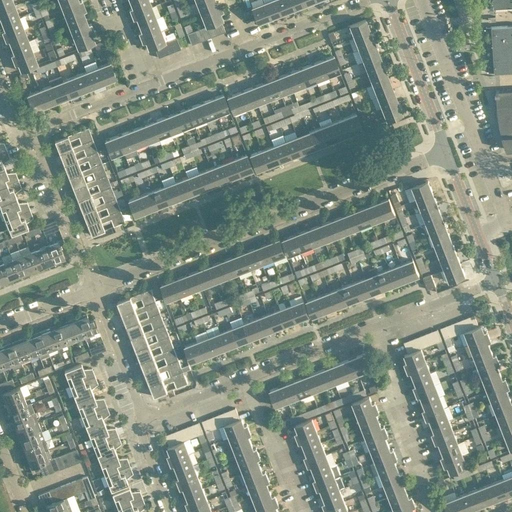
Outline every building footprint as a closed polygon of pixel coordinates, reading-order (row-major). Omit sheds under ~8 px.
[(0,0),(0,10),(12,6),(11,1),(13,0),(12,0),(0,0)] [(40,0),(38,1),(36,1),(39,9),(44,6),(41,0),(40,0)] [(78,0),(61,0),(60,1),(63,8),(65,7),(67,12),(84,5),(82,0),(79,1),(78,0)] [(133,7),(130,9),(132,14),(149,7),(147,2),(149,1),(148,0),(131,0),(130,1),(133,7)] [(180,0),(175,2),(178,9),(183,7),(180,0)] [(200,0),(197,2),(201,13),(220,6),(219,1),(216,2),(214,0),(200,0)] [(276,0),(269,0),(263,2),(269,18),(282,13),(276,0)] [(289,0),(276,0),(282,13),(293,9),(289,0)] [(302,0),(289,0),(293,9),(305,4),(302,0)] [(35,2),(31,4),(34,11),(39,9),(36,1),(35,2)] [(269,18),(263,2),(252,7),(258,22),(269,18)] [(68,16),(66,17),(69,24),(85,18),(83,11),(86,10),(84,5),(67,12),(68,16)] [(0,10),(0,16),(3,23),(19,17),(16,10),(14,11),(12,6),(0,10)] [(44,6),(39,9),(42,16),(43,15),(47,14),(44,6)] [(137,17),(139,24),(156,18),(151,6),(149,7),(132,14),(134,18),(137,17)] [(205,17),(203,18),(206,25),(207,25),(214,22),(220,20),(222,19),(219,12),(222,11),(220,6),(203,13),(205,17)] [(183,7),(178,9),(180,16),(186,14),(183,7)] [(39,9),(34,11),(37,18),(41,16),(42,16),(39,9)] [(5,30),(2,31),(4,36),(22,29),(20,24),(22,24),(19,17),(3,23),(5,30)] [(51,18),(45,20),(49,32),(55,29),(51,18)] [(85,18),(69,24),(72,31),(74,30),(76,35),(93,28),(91,23),(88,25),(85,18)] [(139,32),(141,37),(158,30),(160,29),(156,18),(139,24),(142,31),(139,32)] [(349,25),(354,37),(370,31),(365,18),(349,25)] [(220,20),(214,22),(218,34),(225,31),(220,20)] [(214,22),(207,25),(211,36),(218,34),(214,22)] [(511,24),(486,26),(487,42),(511,40),(511,24)] [(44,25),(39,27),(42,35),(47,32),(44,25)] [(207,25),(206,25),(200,28),(205,39),(211,36),(207,25)] [(76,35),(74,36),(78,48),(85,45),(95,41),(92,34),(95,33),(93,28),(76,35)] [(200,28),(194,30),(198,41),(205,39),(200,28)] [(22,29),(4,36),(6,41),(9,40),(12,47),(28,40),(26,33),(24,34),(22,29)] [(55,29),(49,32),(52,39),(58,37),(55,29)] [(158,30),(141,37),(143,42),(146,41),(149,48),(154,46),(160,44),(165,42),(162,34),(160,35),(158,30)] [(194,30),(192,31),(187,33),(191,44),(198,41),(194,30)] [(354,37),(359,49),(375,42),(370,31),(354,37)] [(47,32),(42,35),(45,42),(50,40),(47,32)] [(176,37),(171,39),(175,50),(181,48),(176,37)] [(171,39),(165,41),(169,53),(175,50),(171,39)] [(15,53),(12,55),(14,60),(31,53),(29,48),(31,47),(28,40),(12,47),(15,53)] [(511,40),(487,42),(488,57),(511,55),(511,40)] [(165,41),(165,42),(160,44),(164,55),(169,53),(165,41)] [(51,42),(44,44),(50,59),(56,57),(51,42)] [(359,49),(363,61),(379,54),(375,42),(359,49)] [(160,44),(154,46),(158,57),(164,55),(160,44)] [(62,46),(56,48),(59,56),(64,53),(62,46)] [(90,47),(83,49),(85,55),(92,52),(90,47)] [(31,53),(14,60),(15,64),(18,63),(21,70),(30,67),(37,64),(35,57),(33,58),(31,53)] [(73,53),(66,55),(68,61),(75,58),(73,53)] [(363,61),(368,72),(384,66),(379,54),(363,61)] [(59,58),(61,64),(68,61),(66,55),(59,58)] [(334,55),(322,60),(328,76),(340,71),(334,55)] [(511,55),(488,57),(489,72),(495,71),(511,70),(511,55)] [(322,60),(310,64),(316,80),(318,85),(329,80),(327,76),(328,76),(322,60)] [(50,62),(43,65),(45,70),(52,68),(50,62)] [(110,62),(99,67),(105,82),(116,78),(110,62)] [(310,64),(298,69),(304,85),(316,80),(310,64)] [(43,65),(36,68),(38,73),(45,70),(43,65)] [(368,72),(372,84),(388,78),(384,66),(368,72)] [(99,67),(87,71),(93,87),(105,82),(99,67)] [(298,69),(287,74),(293,89),(304,85),(298,69)] [(19,74),(21,79),(29,77),(26,71),(19,74)] [(87,71),(75,76),(81,92),(93,87),(87,71)] [(61,74),(48,79),(51,85),(57,101),(69,96),(63,81),(61,74)] [(287,74),(275,78),(281,94),(293,89),(287,74)] [(75,76),(63,81),(69,96),(81,92),(75,76)] [(275,78),(263,83),(269,99),(281,94),(275,78)] [(372,84),(377,96),(393,90),(388,78),(372,84)] [(263,83),(251,87),(258,103),(269,99),(263,83)] [(51,85),(40,90),(46,105),(57,101),(51,85)] [(345,85),(338,88),(340,94),(347,91),(345,85)] [(251,87),(239,92),(245,108),(258,103),(251,87)] [(511,89),(496,90),(496,93),(497,104),(511,103),(511,89)] [(46,105),(40,90),(27,95),(33,110),(46,105)] [(377,96),(382,107),(398,101),(393,90),(377,96)] [(245,108),(239,92),(227,97),(233,112),(245,108)] [(328,92),(322,94),(324,100),(331,97),(330,94),(328,92)] [(348,93),(341,96),(343,102),(350,99),(348,93)] [(223,94),(211,99),(218,114),(229,110),(223,94)] [(324,100),(322,94),(310,99),(312,104),(324,100)] [(211,99),(200,103),(206,119),(218,114),(211,99)] [(332,100),(325,102),(327,108),(334,105),(332,100)] [(398,101),(382,107),(386,119),(402,113),(398,101)] [(306,102),(298,105),(300,110),(308,107),(306,102)] [(325,102),(318,105),(320,109),(320,111),(327,108),(325,102)] [(200,103),(188,108),(194,123),(206,119),(200,103)] [(511,103),(497,104),(497,106),(499,123),(502,136),(507,149),(511,148),(511,103)] [(291,107),(294,113),(300,110),(298,105),(291,107)] [(310,112),(308,107),(300,110),(302,115),(310,112)] [(188,108),(176,112),(182,128),(194,123),(188,108)] [(282,110),(275,113),(277,118),(284,115),(282,110)] [(294,114),(289,116),(291,121),(297,119),(297,117),(302,115),(300,110),(294,113),(294,114)] [(176,112),(165,117),(171,133),(182,128),(176,112)] [(356,113),(344,118),(350,133),(362,129),(356,113)] [(165,117),(153,121),(159,137),(171,133),(165,117)] [(285,118),(278,120),(280,126),(287,123),(285,118)] [(344,118),(332,122),(338,138),(350,133),(344,118)] [(258,119),(251,122),(253,127),(260,124),(258,119)] [(280,126),(277,120),(270,123),(272,129),(280,126)] [(153,121),(141,126),(147,142),(159,137),(153,121)] [(332,122),(321,127),(327,143),(338,138),(332,122)] [(246,124),(239,127),(241,132),(248,129),(246,124)] [(235,125),(228,128),(230,133),(237,131),(235,125)] [(141,126),(129,131),(135,146),(147,142),(141,126)] [(55,140),(59,152),(72,147),(70,140),(79,137),(81,143),(93,139),(88,127),(55,140)] [(254,130),(256,135),(263,132),(261,127),(254,130)] [(321,127),(309,131),(315,147),(327,143),(321,127)] [(129,131),(118,135),(124,151),(126,156),(137,152),(135,146),(129,131)] [(219,131),(212,134),(214,140),(221,137),(219,131)] [(309,131),(297,136),(303,152),(315,147),(309,131)] [(249,132),(242,134),(244,140),(251,137),(249,132)] [(238,133),(226,138),(229,145),(233,143),(234,145),(242,142),(238,133)] [(212,134),(204,137),(206,143),(214,140),(212,134)] [(124,151),(117,135),(105,140),(111,156),(124,151)] [(297,136),(285,141),(292,156),(303,152),(297,136)] [(59,152),(64,164),(77,159),(74,152),(83,149),(86,155),(97,151),(93,139),(81,143),(81,144),(72,147),(59,152)] [(222,139),(215,142),(217,147),(224,145),(222,139)] [(200,140),(188,145),(190,150),(198,147),(198,146),(200,145),(202,144),(200,140)] [(285,141),(274,145),(280,161),(292,156),(285,141)] [(217,147),(215,142),(207,145),(209,150),(217,147)] [(274,145),(262,150),(268,166),(280,161),(274,145)] [(198,147),(190,150),(193,156),(202,152),(201,148),(198,147)] [(0,169),(5,168),(3,163),(10,158),(7,150),(0,152),(0,169)] [(172,150),(165,153),(167,158),(174,155),(172,150)] [(190,150),(183,153),(186,158),(193,156),(190,150)] [(268,166),(262,150),(250,155),(256,170),(268,166)] [(64,164),(68,175),(81,170),(79,164),(88,160),(90,167),(102,162),(97,151),(86,155),(86,156),(77,159),(64,164)] [(167,158),(165,153),(157,156),(159,161),(167,158)] [(246,154),(235,158),(241,174),(252,170),(246,154)] [(175,158),(168,161),(170,166),(177,163),(175,158)] [(235,158),(223,163),(229,179),(241,174),(235,158)] [(149,159),(141,161),(143,167),(151,164),(149,159)] [(143,167),(141,161),(134,164),(136,170),(143,167)] [(68,175),(73,187),(86,182),(84,176),(93,172),(95,179),(107,174),(102,162),(90,167),(91,167),(82,171),(81,170),(68,175)] [(223,163),(211,167),(217,183),(229,179),(223,163)] [(211,167),(199,172),(205,188),(217,183),(211,167)] [(0,187),(18,180),(15,172),(6,172),(5,168),(0,169),(0,187)] [(127,174),(125,168),(117,171),(119,177),(127,174)] [(199,172),(188,176),(194,192),(205,188),(199,172)] [(73,187),(78,199),(91,194),(88,187),(97,184),(100,190),(111,186),(107,174),(95,179),(86,182),(73,187)] [(134,180),(132,174),(120,179),(122,184),(134,180)] [(173,175),(161,179),(164,186),(170,202),(182,197),(176,181),(173,175)] [(188,176),(176,181),(182,197),(194,192),(188,176)] [(18,180),(0,187),(0,196),(3,203),(16,197),(14,192),(21,188),(18,180)] [(412,186),(417,198),(433,192),(428,180),(412,186)] [(78,199),(82,210),(95,205),(93,199),(102,196),(104,202),(116,197),(111,186),(100,190),(100,191),(91,194),(78,199)] [(164,186),(152,190),(158,206),(170,202),(164,186)] [(152,190),(140,195),(147,211),(158,206),(152,190)] [(417,198),(421,210),(437,204),(433,192),(417,198)] [(147,211),(140,195),(128,200),(135,215),(147,211)] [(3,203),(0,203),(0,206),(1,210),(5,209),(9,218),(30,210),(27,202),(18,202),(16,197),(3,203)] [(82,210),(87,222),(100,217),(97,211),(106,207),(109,214),(120,209),(116,197),(104,202),(95,206),(95,205),(82,210)] [(389,198),(377,202),(383,218),(395,213),(389,198)] [(377,202),(365,207),(371,223),(383,218),(377,202)] [(421,210),(426,222),(442,216),(437,204),(421,210)] [(365,207),(353,211),(359,227),(371,223),(365,207)] [(100,217),(87,222),(91,234),(105,229),(102,223),(111,219),(113,226),(121,223),(125,221),(120,209),(109,214),(100,218),(100,217)] [(398,211),(400,218),(406,216),(403,209),(398,211)] [(12,227),(8,228),(11,234),(19,231),(28,228),(26,222),(33,218),(30,210),(9,218),(12,227)] [(353,211),(342,216),(348,232),(359,227),(353,211)] [(342,216),(330,221),(336,236),(348,232),(342,216)] [(406,216),(400,218),(403,226),(409,224),(406,216)] [(426,222),(431,233),(446,227),(442,216),(426,222)] [(55,220),(43,225),(41,225),(44,232),(58,226),(55,220)] [(330,221),(318,225),(324,241),(336,236),(330,221)] [(121,223),(113,226),(116,231),(123,228),(121,223)] [(318,225),(306,230),(313,246),(324,241),(318,225)] [(431,233),(435,245),(451,239),(446,227),(431,233)] [(306,230),(295,234),(301,250),(313,246),(306,230)] [(401,230),(394,233),(396,238),(403,235),(401,230)] [(407,235),(409,242),(415,240),(412,233),(407,235)] [(301,250),(295,234),(283,239),(289,255),(301,250)] [(63,238),(48,244),(56,262),(65,259),(65,258),(70,256),(63,238)] [(279,238),(267,243),(273,259),(285,254),(279,238)] [(435,245),(440,257),(456,251),(451,239),(435,245)] [(415,240),(409,242),(412,249),(418,247),(415,240)] [(35,249),(30,251),(37,269),(37,270),(40,268),(46,265),(39,247),(37,243),(33,244),(35,249)] [(267,243),(255,247),(262,263),(273,259),(267,243)] [(48,244),(39,247),(46,265),(47,266),(56,262),(48,244)] [(389,244),(381,247),(383,252),(391,249),(389,244)] [(255,247),(244,252),(250,268),(262,263),(255,247)] [(362,247),(355,249),(357,255),(364,252),(363,251),(362,247)] [(355,249),(348,252),(349,256),(350,257),(357,255),(355,249)] [(30,251),(21,254),(28,273),(31,272),(31,271),(37,269),(30,251)] [(440,257),(444,269),(460,263),(456,251),(440,257)] [(244,252),(232,257),(238,272),(250,268),(244,252)] [(364,252),(357,255),(359,260),(366,257),(364,253),(364,252)] [(21,254),(12,258),(19,276),(19,277),(28,273),(21,254)] [(357,255),(350,257),(350,259),(352,263),(359,260),(357,255)] [(416,258),(419,265),(424,263),(422,256),(416,258)] [(232,257),(220,261),(226,277),(238,272),(232,257)] [(12,258),(3,262),(10,281),(13,280),(12,278),(19,276),(12,258)] [(0,281),(1,284),(10,281),(3,262),(2,259),(0,259),(0,281)] [(413,259),(401,264),(407,279),(419,275),(413,259)] [(220,261),(209,266),(215,282),(226,277),(220,261)] [(341,262),(334,265),(336,271),(343,268),(341,262)] [(424,263),(419,265),(421,273),(427,271),(424,263)] [(460,263),(444,269),(449,281),(465,275),(460,263)] [(401,264),(389,268),(395,284),(407,279),(401,264)] [(334,265),(327,268),(329,273),(336,271),(334,265)] [(209,266),(197,270),(203,286),(215,282),(209,266)] [(389,268),(377,273),(384,289),(395,284),(389,268)] [(197,270),(185,275),(191,291),(203,286),(197,270)] [(317,272),(311,274),(313,280),(319,277),(317,272)] [(377,273),(366,277),(372,293),(384,289),(377,273)] [(288,274),(280,277),(282,282),(290,279),(288,274)] [(423,277),(428,289),(436,286),(431,274),(423,277)] [(185,275),(173,280),(180,295),(191,291),(185,275)] [(306,276),(298,279),(300,284),(301,284),(308,281),(306,276)] [(280,277),(269,281),(271,286),(282,282),(280,277)] [(366,277),(354,282),(360,298),(372,293),(366,277)] [(180,295),(173,280),(161,284),(168,300),(180,295)] [(288,283),(281,286),(284,293),(291,290),(291,292),(299,289),(296,281),(288,283)] [(354,282),(342,287),(348,302),(360,298),(354,282)] [(149,283),(139,286),(142,292),(151,288),(149,283)] [(253,290),(246,292),(248,297),(255,295),(254,293),(259,291),(257,286),(252,288),(253,290)] [(279,287),(272,289),(274,295),(281,292),(279,287)] [(342,287),(330,291),(337,307),(348,302),(342,287)] [(142,292),(118,301),(122,314),(135,308),(133,302),(142,298),(144,305),(156,300),(151,288),(142,292)] [(274,295),(272,289),(264,292),(267,298),(274,295)] [(330,291),(319,296),(325,311),(337,307),(330,291)] [(248,297),(250,303),(257,300),(255,296),(255,295),(248,297)] [(325,311),(319,296),(307,300),(313,316),(325,311)] [(248,297),(241,300),(243,305),(250,303),(248,297)] [(135,308),(122,314),(127,325),(140,320),(137,313),(146,310),(149,317),(160,312),(156,300),(144,305),(135,308)] [(303,300),(291,304),(297,320),(309,315),(303,300)] [(291,304),(279,309),(286,325),(297,320),(291,304)] [(232,305),(225,308),(227,313),(234,310),(232,305)] [(205,306),(198,309),(200,314),(208,311),(205,306)] [(225,308),(218,311),(220,316),(227,313),(225,308)] [(198,309),(191,311),(193,317),(200,314),(198,309)] [(279,309),(268,313),(274,329),(286,325),(279,309)] [(140,320),(127,325),(132,337),(145,332),(144,332),(142,325),(151,322),(153,328),(165,324),(160,312),(149,317),(140,320)] [(268,313),(256,318),(262,334),(274,329),(268,313)] [(83,315),(77,317),(78,318),(85,336),(86,340),(91,339),(89,334),(94,332),(99,330),(94,318),(89,320),(87,315),(86,315),(86,314),(83,315)] [(473,328),(478,325),(474,314),(468,316),(473,328)] [(182,315),(174,318),(176,324),(184,321),(182,315)] [(463,318),(467,330),(473,328),(468,316),(463,318)] [(74,318),(68,321),(68,322),(69,322),(75,339),(83,336),(84,336),(85,336),(78,318),(77,317),(74,318)] [(241,317),(230,321),(232,327),(239,343),(250,338),(244,323),(241,317)] [(256,318),(244,323),(250,338),(262,334),(256,318)] [(461,332),(465,331),(467,330),(463,318),(457,321),(461,332)] [(68,321),(59,324),(66,343),(75,339),(69,322),(68,322),(68,321)] [(456,334),(461,332),(457,321),(451,323),(456,334)] [(187,329),(185,323),(177,326),(180,332),(187,329)] [(450,336),(456,334),(451,323),(446,325),(450,336)] [(59,324),(50,328),(57,346),(59,351),(63,349),(61,345),(66,343),(59,324)] [(145,332),(132,337),(136,349),(149,344),(147,337),(155,333),(158,340),(170,336),(165,324),(153,328),(145,332)] [(461,332),(459,333),(464,345),(469,343),(489,335),(487,330),(484,332),(481,324),(478,325),(473,328),(467,330),(465,331),(464,331),(461,332)] [(440,327),(445,339),(450,337),(450,336),(446,325),(440,327)] [(232,327),(221,332),(227,348),(239,343),(232,327)] [(50,328),(41,331),(48,350),(57,346),(50,328)] [(437,342),(442,340),(437,328),(432,330),(436,342),(437,342)] [(426,333),(431,344),(436,342),(432,330),(426,333)] [(38,333),(31,335),(32,336),(32,337),(39,354),(41,358),(49,355),(48,350),(41,331),(38,333)] [(221,332),(209,336),(215,352),(227,348),(221,332)] [(420,335),(425,346),(431,344),(426,333),(420,335)] [(28,336),(22,339),(23,340),(30,357),(39,354),(31,335),(28,336)] [(419,349),(421,348),(425,346),(420,335),(415,337),(419,349)] [(469,343),(474,355),(491,348),(488,341),(491,340),(489,335),(469,343)] [(149,344),(136,349),(141,360),(154,355),(151,348),(160,345),(163,352),(174,347),(170,336),(158,340),(149,344)] [(209,336),(197,341),(203,357),(215,352),(209,336)] [(415,337),(409,339),(414,351),(419,349),(415,337)] [(445,339),(447,346),(448,346),(453,344),(450,337),(445,339)] [(19,340),(13,342),(14,343),(14,344),(21,361),(30,357),(23,340),(22,339),(19,340)] [(404,341),(408,353),(414,351),(409,339),(404,341)] [(203,357),(197,341),(185,346),(191,361),(203,357)] [(10,343),(4,346),(4,347),(5,347),(11,364),(13,369),(22,365),(21,361),(14,344),(14,343),(13,342),(10,343)] [(104,343),(89,348),(92,355),(93,354),(106,349),(104,344),(104,343)] [(1,347),(0,347),(0,361),(2,368),(11,364),(5,347),(4,347),(4,346),(1,347)] [(154,355),(141,360),(145,372),(158,367),(156,360),(165,357),(167,363),(179,359),(174,347),(163,352),(154,355)] [(408,361),(405,362),(407,367),(424,361),(422,356),(424,355),(421,348),(419,349),(414,351),(408,353),(405,354),(408,361)] [(474,355),(479,366),(481,366),(498,359),(496,354),(493,355),(491,348),(474,355)] [(447,352),(442,354),(446,366),(451,364),(447,352)] [(364,353),(352,358),(358,373),(370,368),(364,353)] [(352,358),(341,362),(347,378),(358,373),(352,358)] [(158,367),(145,372),(150,384),(163,379),(160,372),(167,369),(170,376),(190,368),(189,364),(182,367),(179,359),(167,363),(158,367)] [(482,370),(481,371),(481,373),(483,378),(485,377),(500,372),(497,365),(500,364),(498,359),(481,366),(482,370)] [(459,360),(454,362),(457,370),(462,368),(459,360)] [(424,361),(407,367),(408,372),(411,371),(414,378),(430,372),(428,365),(426,365),(424,361)] [(341,362),(329,367),(335,382),(347,378),(341,362)] [(81,363),(64,370),(66,376),(69,375),(70,374),(74,383),(95,375),(92,367),(83,368),(81,363)] [(451,364),(446,366),(449,373),(454,371),(451,364)] [(329,367),(317,371),(323,387),(335,382),(329,367)] [(163,379),(150,384),(155,396),(167,391),(168,391),(165,384),(174,380),(177,387),(188,383),(183,371),(191,368),(190,368),(170,376),(163,379)] [(317,371),(305,376),(311,391),(323,387),(317,371)] [(417,385),(414,386),(416,391),(433,384),(431,379),(433,378),(430,372),(414,378),(417,385)] [(485,377),(483,378),(486,385),(488,384),(490,389),(507,382),(505,377),(502,378),(500,372),(485,377)] [(48,375),(43,377),(46,386),(51,384),(48,375)] [(95,375),(74,383),(77,393),(74,395),(76,400),(93,393),(91,388),(98,383),(95,375)] [(305,376),(294,380),(300,396),(302,403),(314,398),(311,391),(305,376)] [(466,377),(460,379),(461,379),(463,386),(468,384),(466,377)] [(0,390),(10,387),(7,380),(0,383),(0,390)] [(294,380),(282,385),(288,401),(300,396),(294,380)] [(433,384),(416,391),(418,396),(420,395),(423,401),(440,395),(445,393),(440,382),(433,384)] [(492,394),(490,395),(492,402),(509,395),(506,388),(509,387),(507,382),(490,389),(492,394)] [(468,384),(463,386),(466,393),(471,391),(468,384)] [(282,385),(270,390),(276,405),(288,401),(282,385)] [(10,390),(1,393),(5,403),(23,395),(20,386),(10,390)] [(93,393),(76,400),(78,406),(82,404),(85,413),(106,405),(103,397),(95,398),(93,393)] [(7,405),(9,412),(27,405),(23,395),(5,403),(6,405),(7,405)] [(426,408),(423,409),(425,414),(442,408),(440,403),(442,402),(440,395),(423,401),(426,408)] [(492,402),(497,413),(499,412),(511,407),(511,401),(511,402),(509,395),(492,402)] [(360,399),(353,402),(358,414),(376,407),(375,402),(372,403),(369,396),(360,399)] [(8,412),(12,421),(35,412),(31,403),(27,405),(9,412),(8,412)] [(106,405),(85,413),(89,423),(85,424),(87,430),(104,423),(102,418),(109,413),(106,405)] [(235,407),(229,410),(233,421),(240,418),(235,407)] [(317,407),(306,411),(308,416),(319,412),(317,407)] [(339,407),(334,409),(334,410),(337,417),(342,415),(339,407)] [(376,407),(358,414),(362,426),(378,420),(376,413),(378,412),(376,407)] [(501,417),(499,418),(500,420),(502,425),(504,424),(511,420),(511,407),(499,412),(501,417)] [(442,408),(425,414),(427,419),(430,418),(432,425),(449,419),(446,412),(444,412),(442,408)] [(229,410),(223,412),(228,423),(233,421),(229,410)] [(306,411),(294,416),(296,421),(308,416),(306,411)] [(331,411),(325,413),(330,425),(336,423),(331,411)] [(35,412),(12,421),(15,430),(38,422),(35,412)] [(223,412),(218,414),(222,425),(225,424),(225,425),(228,423),(223,412)] [(218,414),(212,416),(217,427),(222,425),(218,414)] [(212,416),(207,418),(211,430),(217,427),(212,416)] [(294,416),(282,421),(284,426),(286,425),(291,423),(296,421),(294,416)] [(207,418),(202,420),(206,432),(211,430),(210,430),(211,430),(207,418)] [(225,425),(229,437),(249,429),(247,424),(244,425),(241,418),(240,418),(233,421),(228,423),(225,425)] [(295,433),(297,438),(316,430),(312,418),(295,425),(298,432),(295,433)] [(435,431),(432,433),(434,438),(451,431),(449,426),(451,425),(449,419),(432,425),(435,431)] [(378,420),(362,426),(366,437),(367,438),(386,430),(384,425),(381,426),(378,420)] [(504,424),(502,425),(503,430),(504,432),(506,431),(508,436),(511,434),(511,420),(504,424)] [(198,422),(193,424),(197,435),(198,435),(203,433),(199,421),(198,422)] [(15,430),(19,440),(41,431),(41,430),(38,422),(15,430)] [(104,423),(87,430),(90,435),(93,434),(97,443),(118,435),(115,427),(106,428),(104,423)] [(193,424),(187,426),(192,437),(197,435),(193,424)] [(346,425),(340,427),(343,433),(349,431),(346,425)] [(187,426),(182,428),(186,440),(192,437),(187,426)] [(337,427),(332,429),(335,436),(340,434),(338,428),(337,427)] [(181,442),(184,441),(186,440),(182,428),(176,430),(181,442)] [(229,437),(234,448),(250,442),(248,435),(250,434),(249,429),(229,437)] [(176,430),(170,433),(175,444),(181,442),(176,430)] [(302,442),(305,448),(321,442),(316,430),(297,438),(299,443),(302,442)] [(366,438),(361,440),(365,452),(371,450),(387,443),(385,436),(388,435),(386,430),(367,438),(366,438)] [(19,440),(23,449),(45,440),(41,431),(19,440)] [(349,431),(343,433),(346,440),(351,438),(349,431)] [(451,431),(434,438),(436,442),(439,441),(441,448),(458,442),(455,435),(453,436),(451,431)] [(165,435),(169,446),(175,444),(170,433),(165,435)] [(203,433),(198,435),(201,442),(206,440),(203,433)] [(340,434),(335,436),(338,444),(343,441),(340,434)] [(118,435),(97,443),(101,453),(97,454),(99,460),(116,453),(114,448),(121,443),(118,435)] [(23,449),(26,458),(48,449),(45,440),(23,449)] [(167,455),(169,460),(188,453),(184,441),(181,442),(175,444),(169,446),(168,447),(170,454),(167,455)] [(234,448),(239,460),(258,453),(256,448),(253,449),(250,442),(234,448)] [(304,456),(306,461),(326,454),(321,442),(305,448),(307,455),(304,456)] [(441,456),(443,461),(462,454),(458,442),(441,448),(444,455),(441,456)] [(387,443),(371,449),(374,456),(376,455),(378,460),(395,454),(393,449),(390,450),(387,443)] [(482,443),(476,445),(479,453),(482,460),(488,458),(482,443)] [(218,447),(213,449),(215,456),(221,453),(218,447)] [(493,447),(488,449),(491,457),(496,455),(493,447)] [(76,448),(71,451),(75,462),(81,460),(76,448)] [(32,474),(41,470),(38,464),(44,462),(49,460),(49,459),(52,458),(48,449),(26,458),(32,474)] [(71,451),(65,453),(70,464),(75,462),(71,451)] [(65,453),(60,455),(65,467),(70,464),(65,453)] [(116,453),(99,460),(101,465),(105,464),(108,473),(130,465),(126,457),(118,458),(116,453)] [(174,464),(177,471),(193,464),(188,453),(169,460),(171,465),(174,464)] [(221,453),(215,456),(218,463),(224,461),(221,453)] [(239,460),(243,472),(259,465),(257,458),(260,457),(258,453),(239,460)] [(508,453),(500,456),(503,461),(510,459),(508,453)] [(311,465),(314,472),(330,465),(326,454),(306,461),(308,466),(311,465)] [(378,460),(376,461),(380,473),(397,467),(394,460),(397,459),(395,454),(378,460)] [(462,454),(443,461),(445,466),(448,465),(451,472),(467,466),(462,454)] [(60,455),(54,457),(59,469),(65,467),(60,455)] [(52,458),(49,459),(54,471),(59,469),(54,457),(52,458)] [(49,460),(44,462),(48,473),(54,471),(49,459),(49,460)] [(491,460),(484,463),(486,468),(493,465),(491,460)] [(38,464),(41,470),(43,475),(48,473),(44,462),(38,464)] [(317,479),(313,480),(315,485),(335,477),(340,475),(341,475),(337,463),(330,465),(314,472),(317,479)] [(484,463),(477,465),(479,471),(486,468),(484,463)] [(177,479),(178,484),(198,476),(193,464),(177,471),(180,478),(177,479)] [(130,465),(108,473),(112,483),(108,484),(111,490),(128,483),(126,478),(133,472),(130,465)] [(243,472),(248,483),(267,476),(265,471),(262,472),(259,465),(243,472)] [(397,467),(380,473),(385,485),(404,477),(402,472),(399,473),(397,467)] [(227,470),(222,472),(224,479),(230,477),(227,470)] [(511,474),(503,478),(509,494),(511,492),(511,474)] [(81,477),(86,489),(91,487),(87,475),(81,477)] [(335,477),(315,485),(317,490),(320,488),(323,495),(339,489),(345,487),(340,475),(335,477)] [(183,487),(186,494),(202,488),(198,476),(178,484),(180,489),(183,487)] [(248,483),(252,495),(268,489),(266,482),(269,481),(267,476),(248,483)] [(81,477),(76,480),(80,491),(84,490),(86,489),(81,477)] [(230,477),(224,479),(227,486),(233,484),(230,477)] [(404,477),(385,485),(390,496),(406,490),(403,483),(406,482),(404,477)] [(503,478),(491,483),(498,499),(509,494),(503,478)] [(76,480),(70,482),(75,493),(80,491),(76,480)] [(70,482),(65,484),(69,496),(75,493),(70,482)] [(491,483),(480,488),(486,503),(498,499),(491,483)] [(65,484),(59,486),(64,498),(67,497),(69,496),(65,484)] [(59,486),(54,488),(58,500),(64,498),(64,499),(64,498),(59,486)] [(119,489),(112,492),(114,498),(118,497),(121,506),(142,498),(139,490),(131,491),(129,486),(119,489)] [(86,489),(84,490),(88,499),(90,499),(95,497),(91,487),(86,489)] [(54,488),(48,490),(53,502),(58,500),(54,488)] [(185,502),(187,507),(207,500),(202,488),(186,494),(189,501),(185,502)] [(480,488),(468,492),(474,508),(486,503),(480,488)] [(252,495),(257,507),(276,499),(274,495),(271,496),(268,489),(252,495)] [(323,503),(325,508),(344,501),(339,489),(323,495),(326,502),(323,503)] [(42,499),(47,511),(55,511),(67,508),(67,507),(70,506),(67,497),(64,498),(64,499),(64,498),(58,500),(53,502),(48,490),(38,494),(40,500),(42,499)] [(406,490),(390,496),(394,508),(413,501),(411,496),(408,497),(406,490)] [(454,492),(443,496),(445,501),(444,501),(445,502),(448,511),(462,511),(456,497),(454,492)] [(468,492),(456,497),(462,511),(463,511),(474,508),(468,492)] [(231,496),(230,496),(232,503),(238,501),(235,494),(231,496)] [(368,497),(370,504),(376,502),(373,495),(368,497)] [(228,497),(224,498),(225,498),(227,505),(232,503),(230,496),(228,497)] [(95,497),(90,499),(92,505),(98,503),(95,497)] [(142,498),(121,506),(123,511),(139,511),(146,506),(142,498)] [(360,500),(363,507),(368,505),(366,498),(360,500)] [(257,507),(258,511),(277,511),(275,505),(278,504),(276,499),(257,507)] [(192,511),(209,511),(211,511),(207,500),(187,507),(189,511),(192,511)] [(238,501),(232,503),(235,510),(236,510),(241,508),(238,501)] [(328,511),(330,511),(329,511),(348,511),(344,501),(325,508),(326,511),(328,511)] [(413,501),(394,508),(395,511),(414,511),(412,507),(415,505),(413,501)] [(376,502),(370,504),(373,511),(379,509),(376,502)] [(232,503),(227,505),(229,511),(230,511),(234,511),(235,510),(232,503)]
